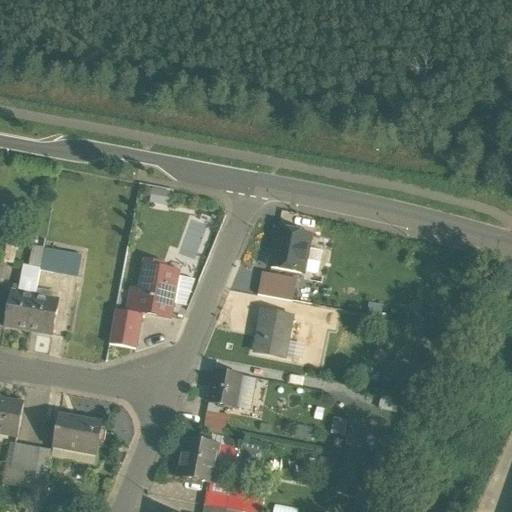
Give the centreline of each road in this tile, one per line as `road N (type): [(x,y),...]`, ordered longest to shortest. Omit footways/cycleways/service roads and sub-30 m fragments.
road 1 (tertiary): [(257,175),(0,126)]
road 2 (tertiary): [(511,237),(257,175)]
road 3 (residential): [(257,175),(172,396)]
road 4 (residential): [(172,396),(0,364)]
road 5 (residential): [(172,396),(124,511)]
